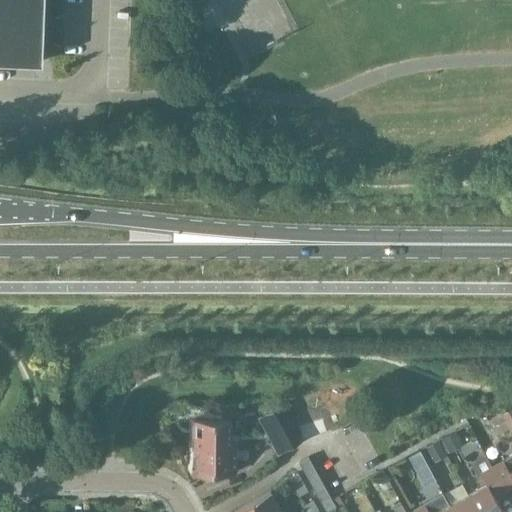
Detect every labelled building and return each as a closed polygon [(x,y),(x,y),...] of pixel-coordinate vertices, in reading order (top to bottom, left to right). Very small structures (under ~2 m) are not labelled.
[(0,0),(0,60),(42,62),(44,0),(0,0)] [(300,441),(281,406),(267,414),(279,436),(272,440),(279,452),(286,448),(286,449),(300,441)] [(501,413),(511,433),(511,409),(511,408),(501,413)] [(230,420),(193,420),(193,448),(199,448),(199,472),(236,472),(236,446),(230,446),(230,420)] [(511,454),(492,466),(505,490),(511,485),(511,454)] [(309,457),(299,462),(326,511),(336,506),(309,457)] [(504,511),(495,495),(505,490),(492,466),(475,475),(478,487),(468,493),(478,511),(504,511)] [(299,495),(308,490),(298,472),(289,477),(299,495)] [(235,511),(283,511),(271,490),(234,510),(235,511)] [(478,511),(468,493),(458,499),(449,490),(443,493),(453,511),(478,511)] [(453,511),(443,493),(437,496),(425,503),(414,510),(414,511),(453,511)] [(307,511),(320,511),(313,500),(304,505),(307,511)] [(406,511),(402,503),(394,508),(396,511),(406,511)]
